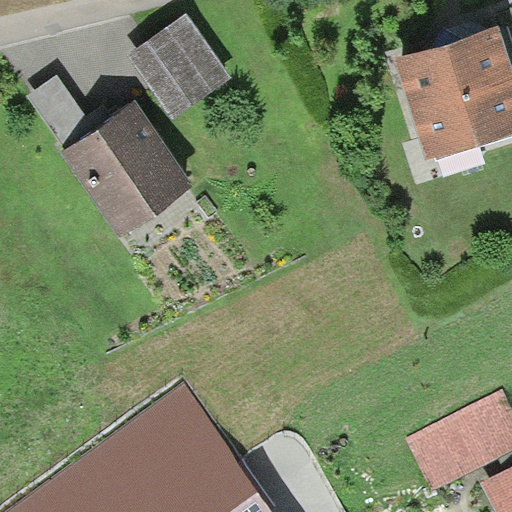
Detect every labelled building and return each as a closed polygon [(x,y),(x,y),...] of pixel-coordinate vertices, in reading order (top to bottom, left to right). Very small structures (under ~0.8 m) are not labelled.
[(186,16),(126,57),(171,122),(231,81),(186,16)] [(511,67),(500,31),(394,65),(426,164),(511,136),(511,67)] [(28,97),(66,152),(114,120),(104,106),(86,118),(58,77),(28,97)] [(66,152),(62,155),(121,240),(194,191),(135,105),(114,120),(66,152)] [(269,511),(179,384),(0,508),(0,511),(269,511)] [(511,453),(511,410),(502,390),(405,437),(432,492),(511,453)] [(511,511),(511,470),(483,485),(496,511),(511,511)]
